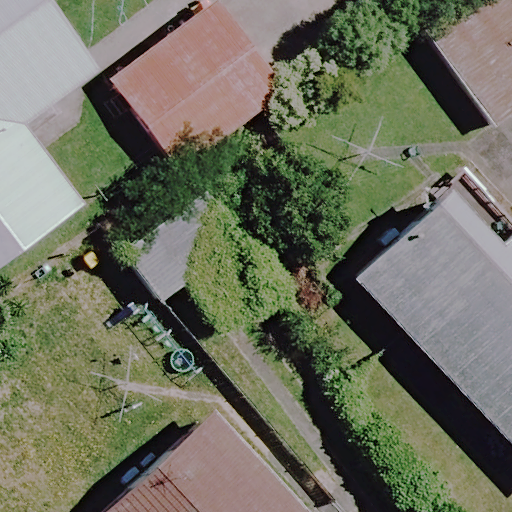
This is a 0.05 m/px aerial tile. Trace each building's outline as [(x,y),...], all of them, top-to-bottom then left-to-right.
[(81,76),(23,0),(0,0),(0,267),(72,213),(10,130),(81,76)] [(511,114),(511,16),(500,0),(475,0),(416,42),(483,135),(511,114)] [(282,97),(215,2),(100,83),(168,178),(282,97)] [(511,226),(463,176),(345,289),(511,462),(511,226)] [(268,301),(197,199),(115,256),(152,310),(177,292),(211,341),(268,301)] [(281,511),(206,431),(118,511),(281,511)]
